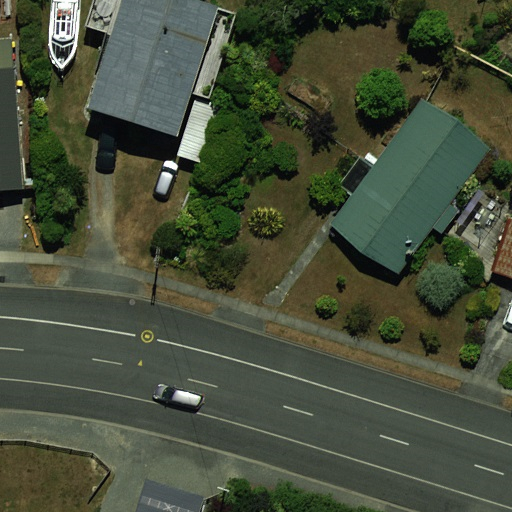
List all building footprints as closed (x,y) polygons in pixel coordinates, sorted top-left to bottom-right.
[(153,0),(94,0),(65,110),(138,132),(163,140),(200,14),(153,0)] [(16,38),(0,38),(0,189),(2,189),(25,187),(16,38)] [(404,104),(317,228),(331,238),(366,261),(388,275),(476,151),(404,104)] [(511,216),(493,209),(481,267),(511,277),(511,216)] [(178,511),(181,500),(120,489),(113,511),(178,511)]
